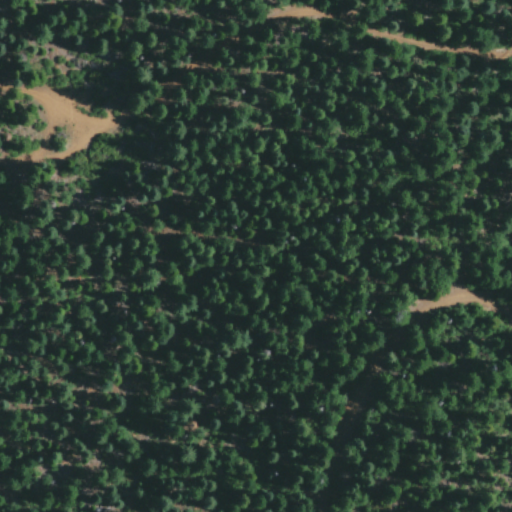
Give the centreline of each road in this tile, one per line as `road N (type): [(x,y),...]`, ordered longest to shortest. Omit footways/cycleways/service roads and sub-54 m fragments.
road 1 (track): [(320,511),(364,397),(417,313),(456,298),(511,316)]
road 2 (track): [(241,33),(315,13),(511,64)]
